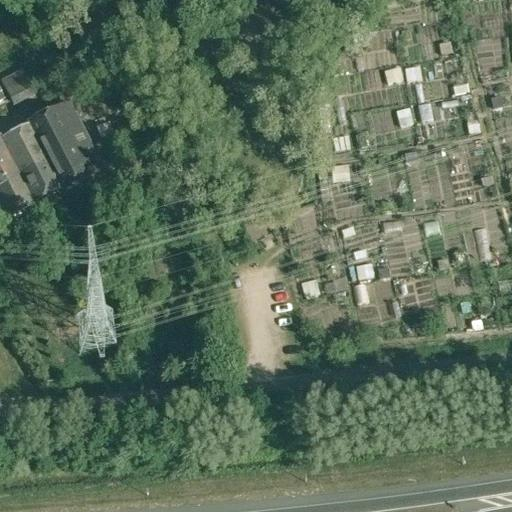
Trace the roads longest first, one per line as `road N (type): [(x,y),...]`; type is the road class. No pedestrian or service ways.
road 1 (unclassified): [(511,360),(24,415),(0,406)]
road 2 (trunk): [(511,485),(303,511)]
